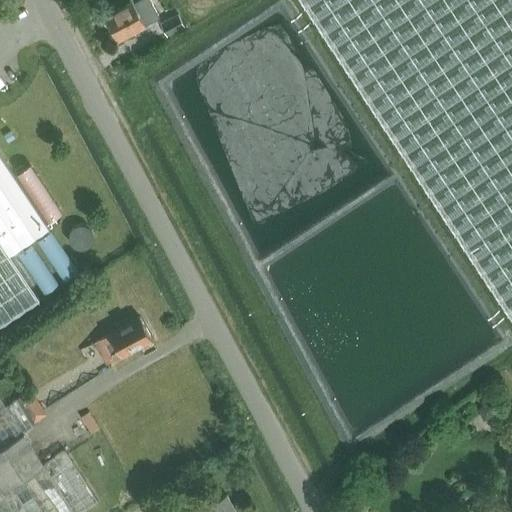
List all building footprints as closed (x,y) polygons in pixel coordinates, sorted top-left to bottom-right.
[(140,0),(134,4),(132,1),(105,16),(117,40),(145,26),(144,24),(159,17),(149,0),(140,0)] [(511,0),(301,0),(511,318),(511,0)] [(178,13),(160,23),(166,35),(185,26),(178,13)] [(0,323),(39,297),(9,252),(49,225),(0,151),(0,323)] [(139,315),(108,332),(109,333),(95,340),(107,363),(120,355),(121,356),(152,339),(139,315)] [(0,511),(79,511),(98,500),(65,449),(44,464),(23,433),(33,426),(31,423),(46,413),(30,387),(17,395),(18,397),(5,406),(0,397),(0,511)] [(488,402),(477,406),(482,417),(493,413),(488,402)] [(89,411),(81,416),(91,432),(100,427),(89,411)] [(236,511),(227,494),(200,509),(202,511),(236,511)]
